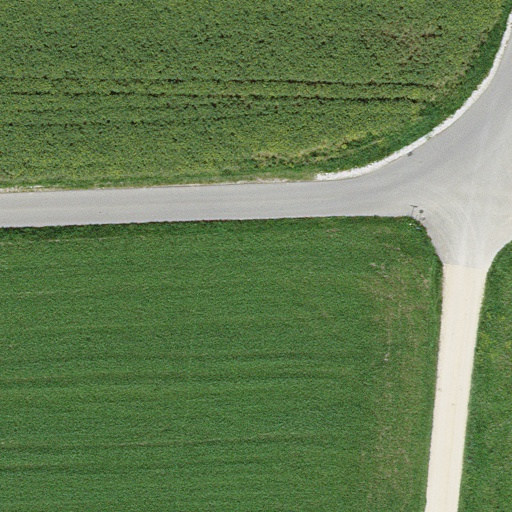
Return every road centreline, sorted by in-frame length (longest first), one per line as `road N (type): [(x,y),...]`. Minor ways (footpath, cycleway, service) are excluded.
road 1 (unclassified): [(511,57),(491,108),(446,166),(339,187),(0,204)]
road 2 (track): [(511,199),(446,166),(467,259),(443,511)]
